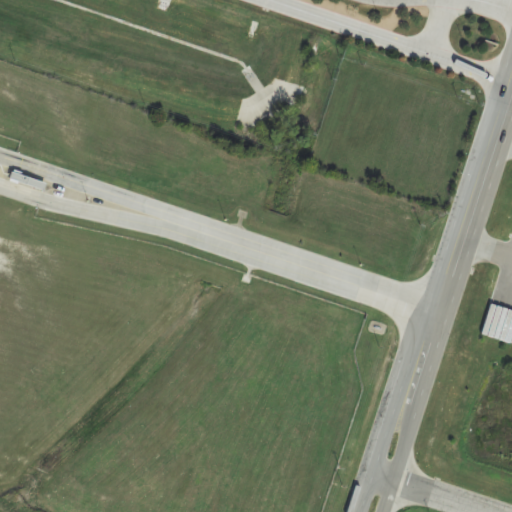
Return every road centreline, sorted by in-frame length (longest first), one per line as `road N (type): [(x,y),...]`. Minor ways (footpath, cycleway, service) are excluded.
road 1 (residential): [(436,312),(0,167)]
road 2 (tertiary): [(417,368),(494,149),(511,73)]
road 3 (tertiary): [(417,368),(384,413),(352,511)]
road 4 (tertiary): [(381,511),(417,368)]
